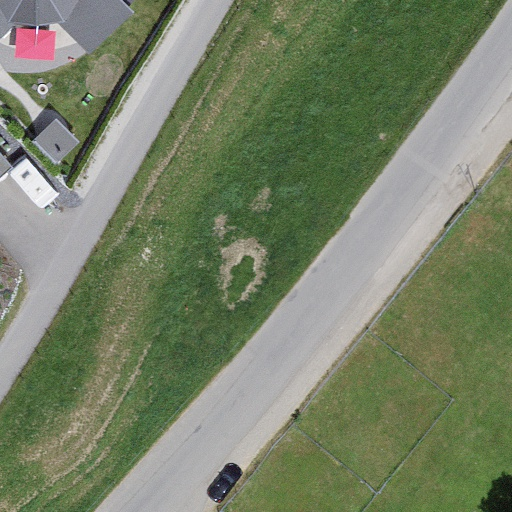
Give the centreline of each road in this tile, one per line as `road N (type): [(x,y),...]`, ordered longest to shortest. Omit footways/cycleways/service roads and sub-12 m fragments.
road 1 (unclassified): [(511,41),(373,244),(127,511)]
road 2 (unclassified): [(0,397),(230,0)]
